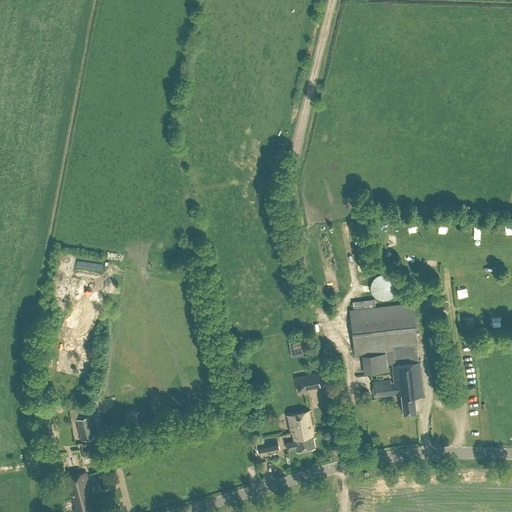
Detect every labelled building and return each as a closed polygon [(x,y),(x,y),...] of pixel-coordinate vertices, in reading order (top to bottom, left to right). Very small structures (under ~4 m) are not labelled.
[(334,224),(324,227),(327,239),(337,236),(334,224)] [(349,226),(343,227),(345,243),(351,243),(349,226)] [(381,299),(384,299),(387,299),(390,298),(393,296),(395,294),(396,291),(397,288),(397,285),(396,282),(395,279),(393,277),(391,275),(388,274),(385,273),(382,273),(379,274),(376,275),(374,277),(372,280),(371,283),(371,286),(371,289),(372,292),(374,294),(376,296),(378,298),(381,299)] [(448,290),(440,291),(441,299),(449,298),(448,290)] [(295,299),(297,308),(304,307),(302,297),(295,299)] [(423,306),(428,306),(429,309),(439,308),(439,297),(428,297),(428,301),(423,301),(423,306)] [(355,354),(386,351),(386,352),(387,364),(392,363),(393,383),(394,388),(388,388),(387,380),(372,381),(374,396),(402,393),(402,399),(401,399),(402,404),(403,412),(416,411),(414,396),(422,395),(419,361),(417,344),(418,343),(413,303),(376,307),(375,298),(353,301),(354,309),(350,309),(355,354)] [(297,308),(296,308),(299,322),(300,322),(307,320),(304,307),(297,308)] [(296,350),(307,348),(305,337),(294,340),(296,350)] [(279,353),(290,352),(290,344),(278,345),(279,353)] [(388,370),(387,364),(386,352),(362,355),(364,373),(388,370)] [(306,375),(296,377),(299,391),(309,389),(308,387),(306,375)] [(128,420),(138,417),(135,407),(125,410),(128,420)] [(289,431),(292,430),(312,426),(309,410),(286,415),(289,431)] [(76,418),(82,439),(95,435),(90,414),(76,418)] [(45,445),(53,443),(47,417),(38,419),(45,445)] [(75,417),(60,421),(65,445),(80,441),(75,417)] [(312,426),(292,430),(294,440),(286,442),(287,448),(296,446),(296,450),(314,446),(312,438),(315,437),(312,426)] [(267,439),(256,441),(258,452),(269,450),(267,439)] [(53,443),(46,445),(46,447),(47,450),(59,447),(57,442),(56,442),(53,443)] [(72,498),(74,498),(82,496),(81,492),(83,492),(83,490),(86,489),(86,488),(91,487),(87,471),(67,476),(72,498)] [(82,496),(74,498),(77,511),(94,511),(92,500),(94,499),(91,487),(86,488),(86,489),(83,490),(83,492),(81,492),(82,496)]
